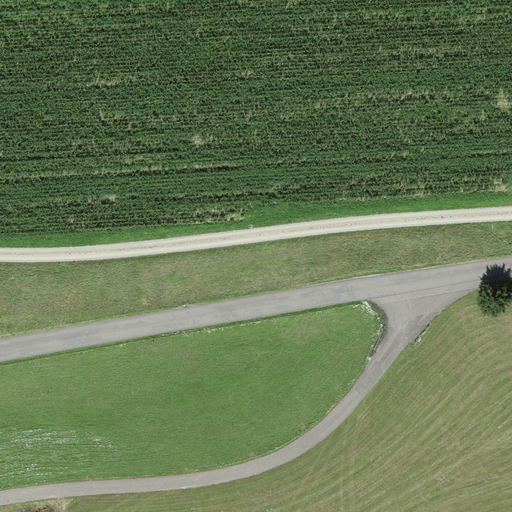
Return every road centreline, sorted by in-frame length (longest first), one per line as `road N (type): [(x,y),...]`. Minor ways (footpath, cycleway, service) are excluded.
road 1 (unclassified): [(511,268),(0,354)]
road 2 (track): [(511,215),(52,258),(0,256)]
